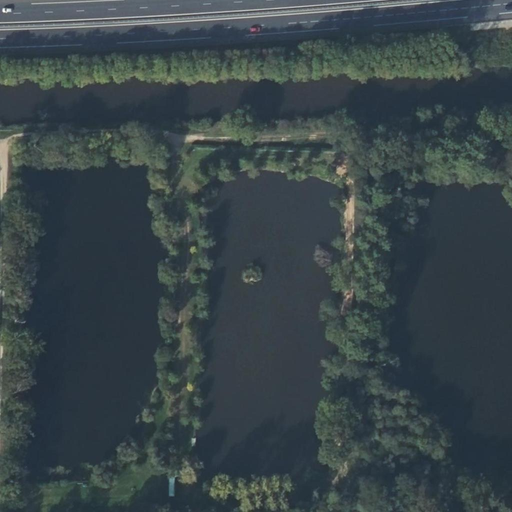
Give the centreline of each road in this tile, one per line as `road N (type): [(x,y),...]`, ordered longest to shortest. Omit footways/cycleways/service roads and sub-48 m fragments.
road 1 (trunk): [(0,39),(511,4)]
road 2 (track): [(4,142),(511,137)]
road 3 (trunk): [(263,0),(0,14)]
road 4 (track): [(0,388),(0,143)]
